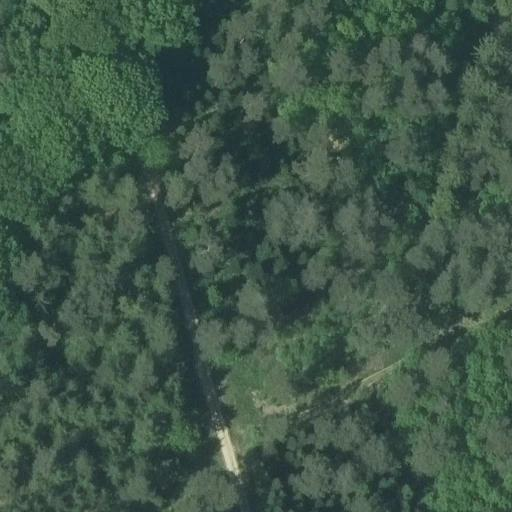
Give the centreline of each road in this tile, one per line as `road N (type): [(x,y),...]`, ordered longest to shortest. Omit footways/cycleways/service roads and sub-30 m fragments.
road 1 (track): [(228,511),(101,49)]
road 2 (track): [(0,205),(101,49)]
